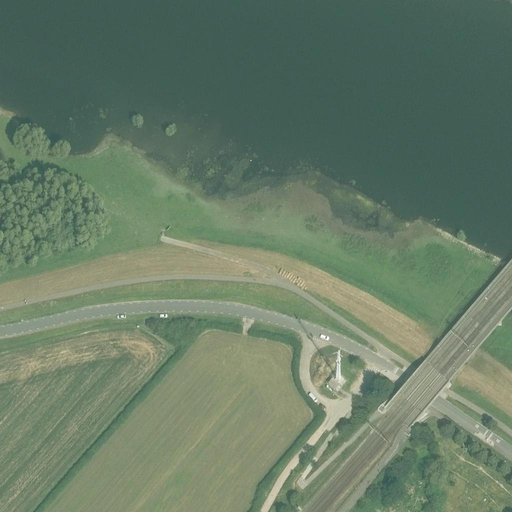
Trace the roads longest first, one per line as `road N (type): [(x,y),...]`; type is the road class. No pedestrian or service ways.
road 1 (tertiary): [(380,361),(287,321),(220,307),(106,309),(0,331)]
road 2 (tertiary): [(511,452),(380,361)]
road 3 (track): [(283,284),(261,267),(160,238)]
